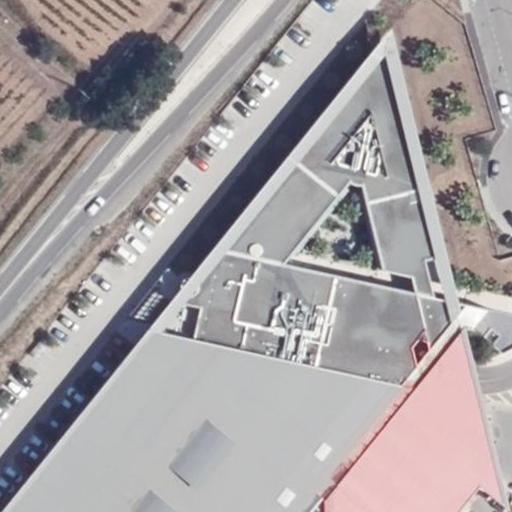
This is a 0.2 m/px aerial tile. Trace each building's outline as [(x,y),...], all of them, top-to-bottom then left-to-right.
[(424,259),(441,254),(392,56),(374,53),(151,329),(400,385),(472,401),(478,402),(461,310),(466,303),(433,296),(415,292),(282,262),(349,180),(361,183),(382,270),(411,276),(429,280),(424,259)] [(424,259),(429,280),(448,284),(441,254),(424,259)] [(411,276),(415,292),(433,296),(429,280),(411,276)] [(400,385),(151,329),(3,511),(297,511),(362,432),(400,385)] [(395,495),(472,401),(400,385),(362,432),(386,452),(368,473),(395,495)] [(403,511),(390,500),(380,511),(403,511)]
